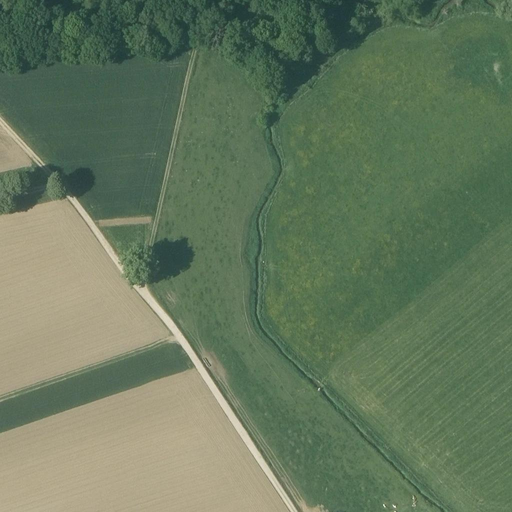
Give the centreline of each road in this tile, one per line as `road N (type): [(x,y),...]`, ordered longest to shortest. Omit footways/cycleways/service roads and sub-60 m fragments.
road 1 (track): [(205,15),(147,290)]
road 2 (track): [(147,290),(294,511)]
road 3 (track): [(147,290),(0,120)]
road 4 (track): [(181,337),(0,398)]
